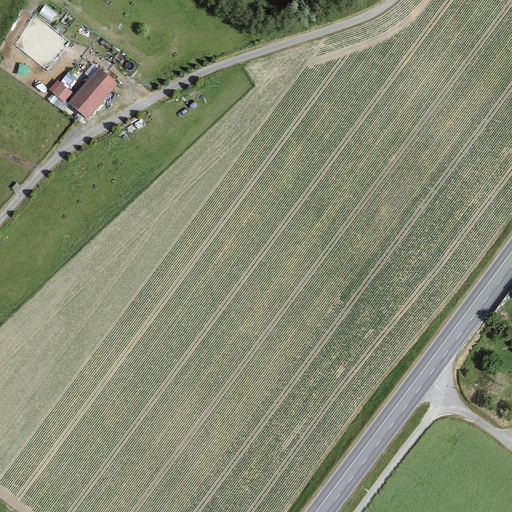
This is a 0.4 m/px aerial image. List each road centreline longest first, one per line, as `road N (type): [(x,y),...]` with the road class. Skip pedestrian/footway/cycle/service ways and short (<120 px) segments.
road 1 (unclassified): [(0,220),(44,169),(132,110),(201,73),(352,22),(391,0)]
road 2 (primary): [(511,258),(320,511)]
road 3 (track): [(357,511),(448,397)]
